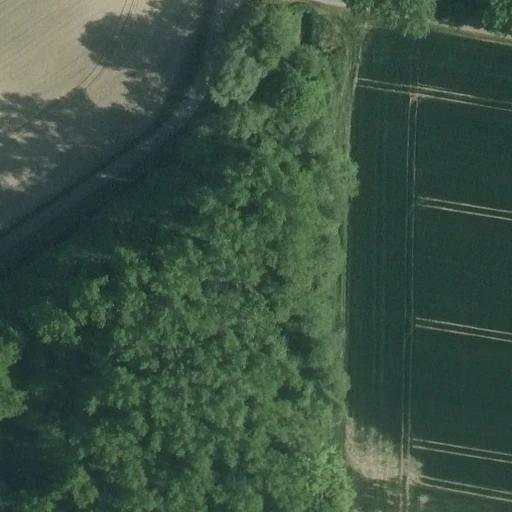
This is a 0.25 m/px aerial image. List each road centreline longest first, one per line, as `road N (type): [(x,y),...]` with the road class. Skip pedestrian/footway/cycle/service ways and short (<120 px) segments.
road 1 (track): [(340,0),(336,511)]
road 2 (unclassified): [(0,251),(170,130),(208,64),(226,0)]
road 3 (unclassified): [(340,0),(511,32)]
